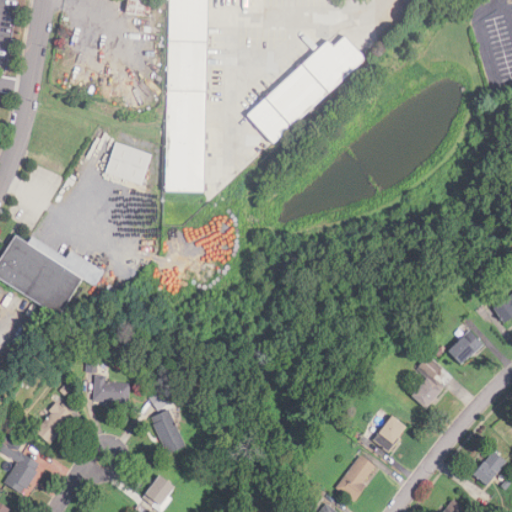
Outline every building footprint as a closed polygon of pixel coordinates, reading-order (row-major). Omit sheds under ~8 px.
[(146,0),(127,0),(127,14),(146,15),(146,0)] [(168,0),(207,0),(207,193),(168,192),(168,0)] [(329,39),(247,115),(275,146),(370,59),(347,36),(335,47),(329,39)] [(116,144),(106,173),(143,185),(152,156),(116,144)] [(17,238),(0,263),(0,274),(58,311),(82,274),(97,284),(105,271),(71,250),(66,257),(34,237),(28,245),(17,238)] [(505,323),(511,318),(511,294),(494,307),(505,323)] [(448,349),(460,364),(483,345),(471,330),(448,349)] [(441,368),(428,356),(420,365),(430,375),(412,395),(427,409),(444,390),(431,378),(441,368)] [(130,380),(95,379),(94,401),(129,402),(130,380)] [(157,401),(151,396),(148,400),(160,411),(168,402),(161,397),(157,401)] [(49,443),(75,417),(60,402),(34,428),(49,443)] [(150,418),(168,453),(186,443),(168,409),(150,418)] [(389,449),(406,426),(392,415),(375,438),(389,449)] [(5,482),(23,493),(42,463),(5,440),(0,449),(18,460),(5,482)] [(488,485),(507,460),(493,449),(474,474),(488,485)] [(378,469),(361,454),(336,486),(353,500),(378,469)] [(161,507),(176,486),(161,475),(146,496),(161,507)] [(467,511),(468,511),(454,499),(442,511),(467,511)] [(0,511),(8,511),(10,509),(0,503),(0,511)] [(337,511),(324,503),(318,511),(337,511)]
